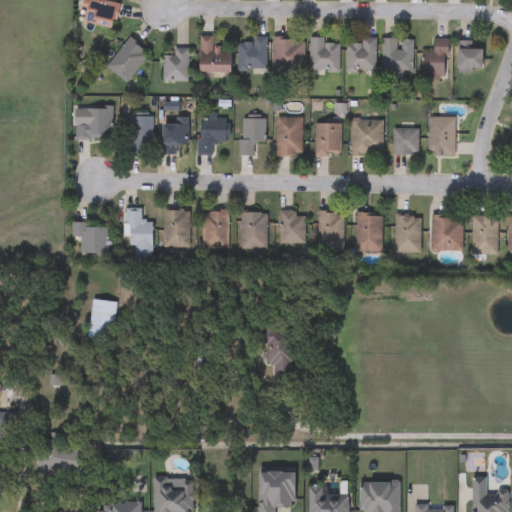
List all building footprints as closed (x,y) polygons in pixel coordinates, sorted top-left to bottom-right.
[(113,29),(83,22),(88,0),(97,0),(119,5),(113,29)] [(199,37),(213,37),(213,48),(230,48),(230,73),(199,73),(199,37)] [(126,83),(106,68),(128,38),(148,53),(126,83)] [(237,71),(237,38),(266,38),(266,71),(237,71)] [(303,38),(303,71),(272,71),(272,38),(303,38)] [(325,38),(325,43),(339,43),(338,72),(309,71),(310,38),(325,38)] [(361,44),(361,38),(375,38),(375,73),(345,73),(345,44),(361,44)] [(381,39),(413,39),(413,75),(381,75),(381,39)] [(433,52),(433,39),(446,39),(446,80),(422,80),(422,52),(433,52)] [(471,42),(471,49),(482,49),(482,72),(457,72),(457,42),(471,42)] [(187,48),(187,82),(162,82),(162,56),(172,56),(172,48),(187,48)] [(75,139),(75,108),(111,108),(111,139),(75,139)] [(212,155),(198,154),(199,115),(216,116),(216,118),(226,119),(225,143),(212,143),(212,155)] [(152,116),(152,143),(141,143),(141,154),(125,154),(125,116),(152,116)] [(265,143),(252,143),(252,156),(240,156),(240,118),(265,118),(265,143)] [(276,156),(276,118),(301,118),(301,156),(276,156)] [(427,156),(427,118),(454,118),(454,156),(427,156)] [(350,156),(350,121),(381,121),(381,156),(350,156)] [(188,145),(177,145),(177,156),(161,156),(161,125),(188,125),(188,145)] [(340,125),(340,156),(314,156),(314,125),(340,125)] [(418,130),(418,156),(391,156),(391,130),(418,130)] [(151,260),(131,261),(131,237),(125,237),(124,209),(140,209),(141,222),(151,222),(151,260)] [(202,211),(227,211),(227,251),(202,251),(202,211)] [(188,212),(188,249),(163,249),(163,212),(188,212)] [(279,212),(304,212),(304,246),(279,246),(279,212)] [(317,250),(317,212),(342,212),(342,250),(317,250)] [(265,250),(240,250),(240,213),(265,213),(265,250)] [(381,252),(355,252),(355,214),(381,214),(381,252)] [(462,216),(462,252),(430,252),(430,216),(462,216)] [(471,255),(471,216),(496,216),(496,255),(471,255)] [(419,217),(419,253),(394,253),(394,217),(419,217)] [(71,237),(71,224),(107,225),(107,255),(80,255),(80,237),(71,237)] [(115,304),(111,342),(87,339),(91,301),(115,304)] [(264,365),(264,338),(289,338),(289,365),(264,365)] [(0,411),(10,411),(10,446),(0,446),(0,411)] [(74,474),(36,467),(42,434),(80,441),(74,474)] [(294,471),(294,508),(273,508),(273,511),(258,511),(258,471),(294,471)] [(152,511),(153,482),(192,483),(191,511),(152,511)] [(347,511),(308,511),(308,489),(338,489),(338,483),(348,483),(347,511)] [(399,483),(398,511),(359,511),(360,483),(399,483)] [(507,511),(471,511),(471,490),(507,489),(507,511)]
